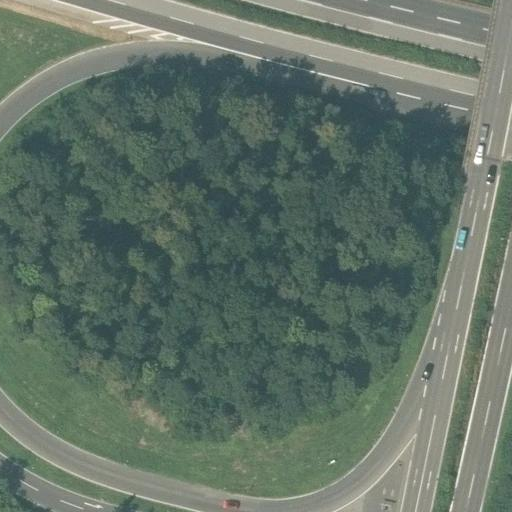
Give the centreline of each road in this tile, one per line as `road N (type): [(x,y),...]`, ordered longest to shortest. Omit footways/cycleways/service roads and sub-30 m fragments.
road 1 (motorway): [(0,121),(48,82),(129,57),(216,59),(410,83)]
road 2 (motorway): [(111,0),(410,83)]
road 3 (primary): [(511,26),(457,306)]
road 4 (motorway): [(252,511),(109,477),(52,451),(0,407)]
road 5 (motorway): [(457,306),(386,454),(346,493),(298,511)]
road 6 (primary): [(466,511),(511,300)]
road 7 (primary): [(457,306),(416,511)]
road 8 (motorway): [(511,46),(321,0)]
